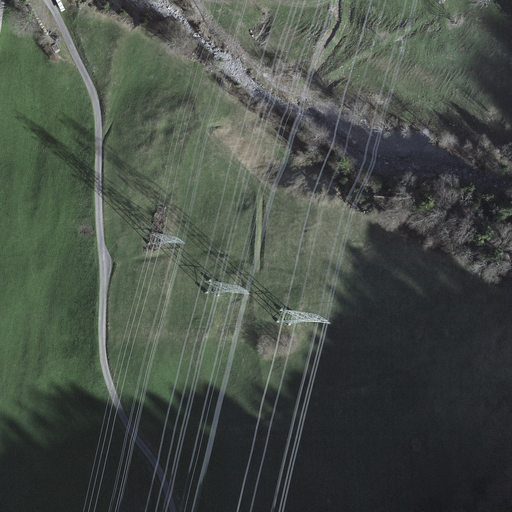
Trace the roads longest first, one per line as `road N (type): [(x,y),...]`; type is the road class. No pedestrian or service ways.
road 1 (track): [(101,351),(98,122),(93,91),(49,0)]
road 2 (track): [(101,351),(109,387),(160,474),(172,511)]
